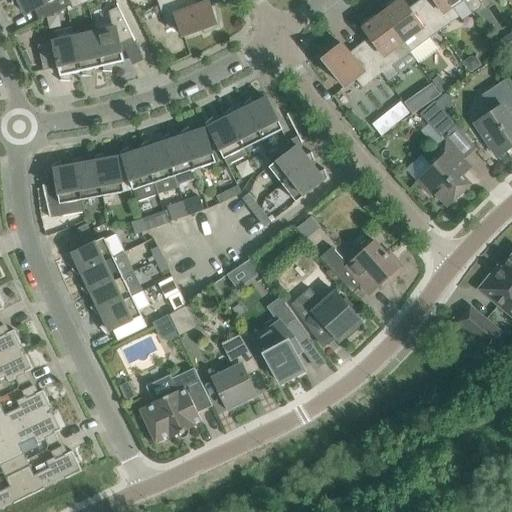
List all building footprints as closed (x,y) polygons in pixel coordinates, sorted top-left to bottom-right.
[(69,0),(11,0),(13,5),(20,3),(26,14),(35,10),(40,21),(58,12),(71,6),(72,6),(69,0)] [(69,0),(72,6),(71,6),(73,9),(91,0),(69,0)] [(179,25),(184,37),(203,30),(205,35),(220,26),(216,6),(211,7),(209,2),(192,8),(189,0),(175,0),(159,6),(168,29),(179,25)] [(441,30),(423,6),(412,14),(402,0),(391,0),(384,6),(388,10),(383,14),(404,43),(405,42),(412,52),(441,30)] [(431,0),(423,6),(441,30),(460,17),(470,10),(463,0),(431,0)] [(485,0),(463,0),(473,14),(480,9),(481,3),(485,0)] [(100,32),(96,33),(103,67),(104,71),(103,71),(103,72),(112,73),(113,65),(125,62),(122,49),(136,40),(118,3),(116,4),(118,7),(109,11),(111,20),(98,23),(100,32)] [(157,17),(154,8),(142,12),(146,21),(157,17)] [(404,43),(383,14),(378,18),(374,13),(360,24),(374,42),(363,50),(382,74),(388,82),(399,74),(393,66),(401,60),(412,52),(405,42),(404,43)] [(75,37),(74,37),(72,28),(55,32),(57,41),(38,46),(44,71),(59,68),(62,80),(61,80),(61,82),(71,82),(71,74),(82,72),(75,37)] [(91,70),(103,67),(96,33),(75,37),(82,72),(83,76),(82,76),(82,77),(91,77),(91,70)] [(511,44),(508,38),(495,46),(502,57),(511,50),(511,44)] [(382,74),(363,50),(353,58),(342,44),(338,48),(334,44),(320,60),(328,74),(333,72),(345,88),(356,80),(363,89),(382,74)] [(463,62),(471,73),(482,65),(477,58),(471,57),(463,62)] [(439,76),(432,81),(441,94),(448,89),(444,82),(439,76)] [(498,157),(504,153),(511,147),(511,88),(506,79),(482,96),(493,112),(476,124),(498,157)] [(263,140),(265,139),(283,130),(267,98),(256,104),(251,98),(244,104),(245,105),(246,105),(247,108),(263,140)] [(435,101),(420,114),(430,125),(442,138),(457,126),(435,101)] [(401,102),(392,109),(401,120),(410,113),(401,102)] [(263,140),(247,108),(237,113),(232,108),(225,114),(226,115),(227,114),(228,118),(244,149),(263,140)] [(228,118),(218,123),(213,117),(205,124),(206,125),(207,124),(228,165),(247,155),(244,149),(228,118)] [(216,163),(211,148),(205,129),(193,133),(189,127),(181,132),(182,133),(183,133),(184,136),(195,170),(216,163)] [(290,151),(297,146),(302,142),(302,143),(303,143),(298,132),(297,133),(299,136),(288,142),(290,151)] [(195,170),(184,136),(173,140),(169,134),(161,139),(162,140),(164,143),(178,185),(197,178),(194,170),(195,170)] [(178,185),(164,143),(152,147),(148,140),(141,146),(141,147),(142,146),(143,150),(158,195),(179,188),(178,185)] [(422,155),(406,170),(417,182),(419,184),(430,196),(434,192),(448,207),(467,188),(459,180),(463,176),(472,167),(458,153),(446,141),(441,146),(426,160),(422,155)] [(283,185),(311,163),(297,146),(290,151),(270,168),(283,185)] [(158,195),(143,150),(132,154),(128,147),(120,153),(121,154),(121,153),(132,191),(134,190),(135,194),(137,199),(138,202),(158,195)] [(125,192),(122,177),(118,158),(106,160),(103,153),(95,157),(95,158),(96,158),(97,162),(103,196),(125,192)] [(103,196),(97,162),(85,164),(82,157),(74,161),(74,162),(75,162),(76,166),(82,200),(103,196)] [(82,200),(76,166),(64,168),(61,161),(52,165),(53,166),(59,194),(45,196),(54,236),(66,230),(64,216),(84,213),(82,200)] [(296,202),(311,191),(327,178),(328,179),(329,179),(325,170),(318,173),(311,163),(283,185),(296,202)] [(227,191),(231,199),(242,193),(238,186),(227,191)] [(220,204),(231,199),(227,191),(217,197),(220,204)] [(250,208),(256,203),(249,194),(243,199),(250,208)] [(200,213),(199,213),(205,211),(200,196),(183,201),(188,217),(200,213)] [(177,221),(188,217),(183,201),(167,207),(168,210),(164,212),(168,223),(177,220),(177,221)] [(257,218),(264,213),(256,203),(250,208),(257,218)] [(158,227),(168,223),(164,212),(155,216),(143,219),(147,231),(158,227)] [(264,213),(257,218),(265,227),(271,222),(264,213)] [(307,221),(298,229),(306,239),(315,231),(320,227),(312,217),(307,221)] [(136,235),(147,231),(143,219),(132,223),(136,235)] [(80,237),(91,231),(87,224),(77,229),(80,237)] [(80,237),(84,244),(94,239),(91,231),(80,237)] [(79,275),(82,273),(114,258),(105,238),(73,253),(78,264),(72,270),(78,276),(79,276),(79,275)] [(345,268),(356,280),(369,295),(384,281),(387,284),(405,269),(390,252),(387,255),(375,242),(345,268)] [(157,261),(164,258),(159,247),(151,251),(157,261)] [(88,294),(91,293),(123,277),(134,272),(125,253),(114,258),(82,273),(87,284),(82,289),(88,296),(89,295),(88,294)] [(170,272),(168,269),(169,269),(164,258),(157,261),(162,272),(163,275),(170,272)] [(257,281),(263,276),(249,258),(243,263),(257,281)] [(511,258),(494,280),(491,277),(481,290),(496,302),(511,315),(511,258)] [(132,296),(123,277),(91,293),(97,303),(91,308),(96,314),(97,315),(98,314),(97,314),(101,312),(132,296)] [(362,321),(354,313),(358,310),(347,298),(344,301),(336,292),(323,303),(310,288),(292,305),(299,315),(311,331),(322,323),(339,342),(345,337),(348,340),(360,329),(357,325),(362,321)] [(142,316),(139,311),(150,305),(143,291),(132,296),(101,312),(106,322),(100,327),(107,335),(108,334),(107,333),(142,316)] [(180,292),(168,298),(175,312),(186,306),(180,292)] [(279,324),(259,338),(268,352),(265,354),(271,366),(280,383),(305,370),(296,354),(312,342),(312,343),(313,342),(302,326),(293,314),(282,299),(280,300),(280,298),(267,308),(279,324)] [(175,312),(169,315),(180,337),(198,328),(187,305),(186,306),(175,312)] [(502,333),(486,320),(471,308),(458,323),(489,349),(502,333)] [(173,326),(168,315),(155,321),(160,331),(173,326)] [(0,361),(24,350),(14,330),(8,333),(4,326),(0,327),(0,361)] [(260,370),(251,352),(250,352),(240,335),(222,344),(233,367),(211,377),(212,379),(213,378),(228,410),(227,410),(227,411),(259,396),(258,395),(257,395),(248,376),(260,370)] [(16,380),(19,386),(31,381),(27,373),(33,369),(24,350),(0,361),(0,379),(5,377),(9,384),(16,380)] [(204,388),(197,374),(195,368),(173,378),(171,374),(147,386),(154,403),(155,405),(147,408),(151,416),(148,417),(156,434),(159,432),(162,440),(170,436),(171,438),(178,435),(177,434),(177,433),(177,432),(177,431),(177,430),(178,429),(178,428),(179,428),(180,427),(182,426),(183,426),(184,426),(185,426),(186,427),(187,428),(188,429),(189,430),(196,426),(195,424),(202,421),(199,413),(213,406),(204,388)] [(0,434),(0,436),(53,410),(44,391),(37,394),(33,386),(22,392),(25,398),(17,401),(20,408),(5,415),(0,403),(0,434)] [(134,388),(123,394),(127,401),(138,396),(134,388)] [(46,440),(49,446),(60,441),(56,433),(62,430),(53,410),(0,436),(15,466),(27,460),(20,445),(35,438),(38,444),(46,440)] [(0,465),(3,472),(15,466),(0,436),(0,435),(0,465)] [(15,466),(30,497),(82,472),(73,451),(66,454),(62,447),(51,452),(54,458),(46,462),(49,468),(34,475),(27,460),(15,466)] [(0,511),(30,497),(15,466),(3,472),(10,487),(0,492),(0,511)]
